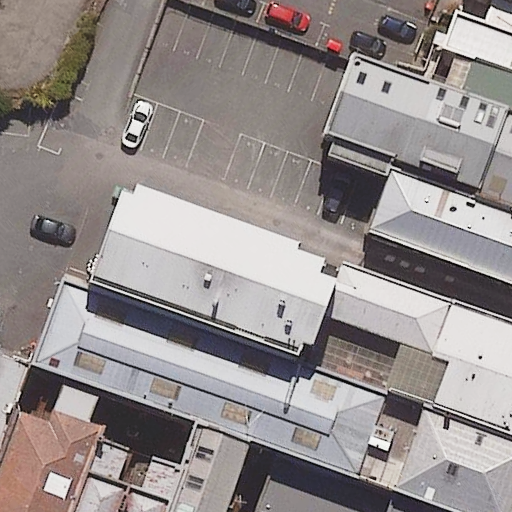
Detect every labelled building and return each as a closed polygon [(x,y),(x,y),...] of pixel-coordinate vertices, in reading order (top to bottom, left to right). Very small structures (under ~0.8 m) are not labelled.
[(511,0),(478,0),(463,42),(511,59),(511,0)] [(511,190),(511,102),(368,50),(339,127),(410,152),(511,190)] [(511,273),(511,190),(410,152),(382,227),(511,273)] [(98,281),(316,360),(349,272),(131,192),(98,281)] [(434,404),(511,432),(511,322),(351,264),(349,272),(316,360),(411,395),(434,404)] [(411,395),(98,281),(69,360),(68,363),(142,390),(214,416),(265,435),(298,447),(381,477),(411,395)] [(0,511),(13,511),(68,363),(69,360),(0,334),(0,511)] [(97,511),(142,390),(68,363),(13,511),(97,511)] [(97,511),(179,511),(214,416),(142,390),(97,511)] [(511,511),(511,432),(434,404),(402,491),(458,511),(511,511)] [(237,511),(265,435),(214,416),(179,511),(237,511)] [(368,511),(381,477),(298,447),(274,511),(368,511)] [(458,511),(402,491),(394,511),(458,511)]
